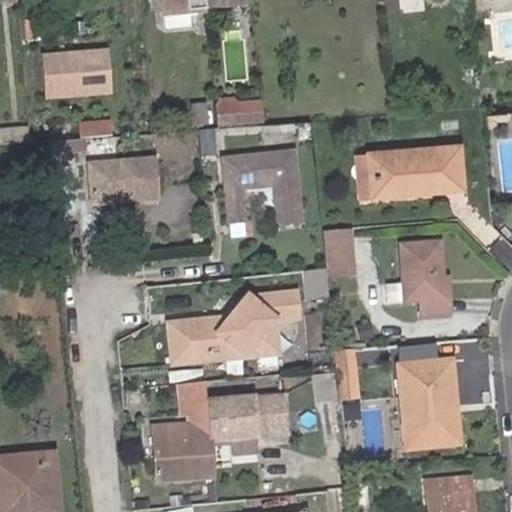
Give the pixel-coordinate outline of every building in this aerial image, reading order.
[(202,0),(159,0),(160,8),(203,4),(202,0)] [(102,55),(45,61),(49,92),(105,85),(102,55)] [(471,58),(462,59),(465,88),(473,87),(471,58)] [(241,128),(261,126),(259,104),(239,105),(239,113),(241,128)] [(216,131),(241,128),(239,113),(214,115),(216,131)] [(109,119),(95,120),(96,134),(110,133),(109,119)] [(95,120),(78,122),(80,136),(96,134),(95,120)] [(0,153),(27,150),(26,134),(0,136),(0,153)] [(412,186),(411,192),(463,188),(460,144),(373,151),(375,189),(412,186)] [(80,145),(68,146),(69,158),(81,157),(80,145)] [(68,146),(44,149),(47,174),(70,171),(69,158),(68,146)] [(373,151),(355,152),(358,196),(376,195),(375,189),(373,151)] [(291,154),(218,162),(225,224),(242,222),(239,193),(271,189),(275,229),(299,226),(291,154)] [(154,160),(87,165),(89,206),(157,202),(154,160)] [(41,164),(15,166),(16,191),(42,189),(41,164)] [(376,195),(411,192),(412,186),(375,189),(376,195)] [(16,191),(12,191),(13,214),(44,212),(42,189),(16,191)] [(325,253),(349,250),(348,234),(323,235),(325,253)] [(438,279),(441,279),(438,243),(397,246),(400,287),(401,304),(418,302),(418,318),(449,314),(448,299),(440,301),(438,279)] [(349,250),(325,253),(327,277),(352,275),(349,250)] [(447,278),(441,279),(438,279),(440,301),(448,299),(447,278)] [(400,287),(386,288),(388,305),(401,304),(400,287)] [(224,318),(181,323),(186,364),(274,353),(270,323),(293,320),(289,292),(240,298),(224,318)] [(181,323),(163,325),(168,365),(186,364),(181,323)] [(368,327),(353,332),(356,343),(372,338),(368,327)] [(349,350),(330,351),(331,359),(334,391),(354,390),(349,350)] [(399,367),(405,446),(450,443),(447,411),(456,410),(453,382),(458,382),(456,361),(399,367)] [(450,443),(405,446),(406,453),(464,449),(458,382),(453,382),(456,410),(447,411),(450,443)] [(320,390),(322,409),(332,408),(331,389),(320,390)] [(354,390),(334,391),(336,407),(344,406),(356,405),(354,390)] [(280,396),(251,398),(197,404),(199,423),(148,427),(152,482),(210,478),(207,440),(253,436),(252,418),(281,416),(280,396)] [(356,406),(344,406),(345,422),(357,420),(356,406)] [(231,440),(212,440),(212,457),(231,457),(231,440)] [(0,511),(15,511),(16,511),(28,510),(28,511),(54,511),(49,457),(0,463),(0,511)] [(348,491),(363,490),(361,473),(346,474),(348,491)] [(470,511),(468,480),(424,483),(427,511),(470,511)] [(365,511),(363,490),(348,491),(349,511),(365,511)]
